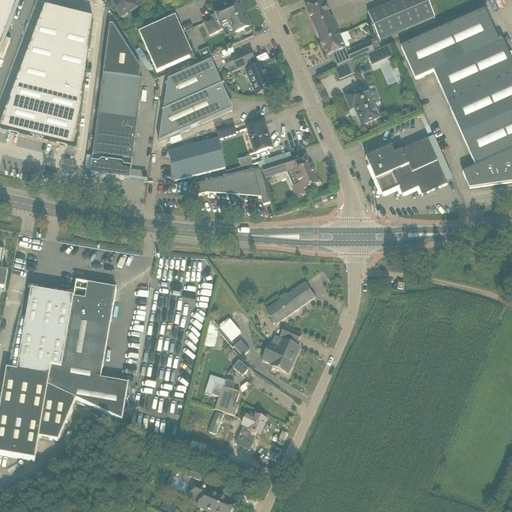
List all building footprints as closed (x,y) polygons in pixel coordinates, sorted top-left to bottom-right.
[(0,0),(0,52),(19,0),(0,0)] [(138,8),(132,0),(109,0),(121,19),(138,8)] [(238,0),(235,0),(229,3),(213,10),(215,16),(212,18),(213,20),(204,24),(210,36),(218,32),(229,27),(233,35),(244,30),(246,35),(252,32),(250,28),(251,27),(245,15),(244,15),(242,11),(244,11),(238,0)] [(437,20),(428,0),(399,0),(369,12),(380,42),(437,20)] [(322,2),(315,5),(306,9),(322,44),(340,36),(332,17),(329,18),(327,13),(328,12),(326,8),(325,8),(322,2)] [(0,130),(76,150),(93,20),(70,14),(45,8),(0,126),(0,130)] [(511,62),(503,42),(499,43),(485,11),(476,15),(401,48),(415,81),(433,73),(476,168),(462,174),(470,191),(511,184),(511,62)] [(139,33),(157,73),(193,57),(175,17),(139,33)] [(130,181),(143,81),(139,80),(141,70),(113,27),(110,26),(90,176),(130,181)] [(346,49),(340,36),(322,44),(327,57),(346,49)] [(351,63),(381,49),(376,40),(347,54),(351,63)] [(389,48),(385,49),(390,60),(393,66),(396,65),(389,48)] [(234,66),(227,69),(229,74),(247,66),(250,71),(246,73),(257,96),(273,89),(262,65),(255,69),(252,64),(255,63),(250,52),(232,60),(234,66)] [(164,112),(222,86),(216,73),(210,75),(205,65),(211,63),(211,62),(202,66),(168,81),(164,112)] [(159,143),(223,115),(232,111),(232,110),(227,113),(222,103),(228,100),(222,86),(164,112),(159,143)] [(365,87),(354,93),(345,97),(351,110),(354,109),(362,126),(379,118),(365,87)] [(264,124),(255,127),(247,130),(255,154),(272,149),(264,124)] [(220,141),(236,136),(233,126),(217,131),(220,141)] [(225,169),(223,159),(218,140),(168,153),(175,182),(225,169)] [(427,141),(402,152),(418,189),(422,197),(447,185),(427,141)] [(375,155),(365,159),(382,197),(399,189),(402,197),(418,189),(402,152),(399,147),(397,146),(391,149),(391,148),(375,155)] [(292,171),(289,160),(262,169),(266,179),(292,171)] [(318,185),(313,175),(315,174),(311,165),(293,174),(298,185),(292,188),(297,200),(306,196),(304,191),(318,185)] [(207,195),(216,195),(216,192),(258,196),(258,199),(261,199),(263,206),(271,204),(260,170),(196,186),(198,197),(207,195)] [(0,289),(4,290),(3,291),(5,291),(8,273),(6,273),(1,272),(4,251),(0,250),(0,289)] [(7,371),(0,409),(0,456),(35,462),(39,439),(58,442),(77,402),(124,423),(130,384),(101,378),(116,290),(112,289),(111,283),(96,286),(88,285),(88,288),(72,291),(65,293),(65,298),(31,292),(17,373),(7,371)] [(275,326),(315,299),(304,284),(265,312),(275,326)] [(217,330),(229,344),(242,333),(229,318),(217,330)] [(205,347),(214,349),(217,335),(216,335),(217,332),(210,325),(205,347)] [(282,338),(280,340),(275,338),(271,347),(269,346),(262,362),(272,366),(271,367),(272,368),(271,369),(277,372),(277,370),(288,375),(288,374),(290,374),(292,369),(291,368),(299,349),(285,342),(286,340),(297,345),(301,336),(285,329),(281,337),(282,338)] [(249,352),(241,342),(234,348),(243,358),(249,352)] [(239,362),(233,369),(243,377),(249,370),(239,362)] [(210,377),(204,394),(219,399),(216,408),(215,411),(234,418),(237,408),(238,408),(235,407),(239,394),(232,391),(234,385),(226,382),(210,377)] [(240,439),(237,447),(249,452),(257,435),(260,437),(267,421),(255,416),(255,417),(249,415),(247,417),(246,417),(242,427),(249,430),(244,441),(240,439)] [(246,436),(238,432),(236,436),(244,440),(246,436)] [(188,438),(184,448),(199,453),(203,443),(188,438)] [(207,479),(201,477),(190,473),(188,478),(200,482),(200,481),(205,482),(207,479)] [(193,484),(191,487),(192,487),(193,484),(199,487),(194,497),(201,500),(197,508),(205,511),(231,511),(235,504),(222,498),(223,497),(193,484)]
